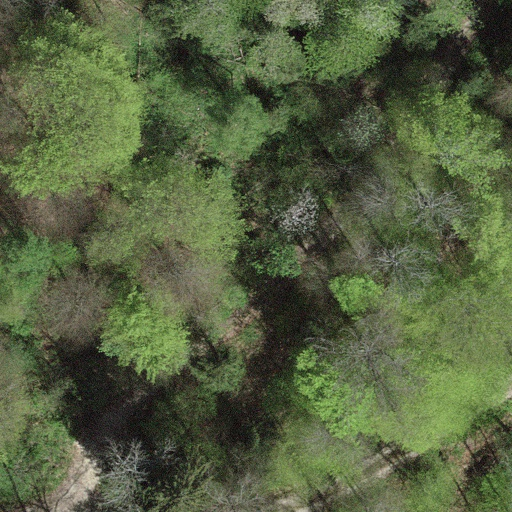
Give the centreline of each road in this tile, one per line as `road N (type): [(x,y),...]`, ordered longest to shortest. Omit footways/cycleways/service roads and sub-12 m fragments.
road 1 (track): [(495,0),(381,175),(264,302),(117,408),(87,443),(76,470),(78,496)]
road 2 (track): [(287,511),(511,385)]
